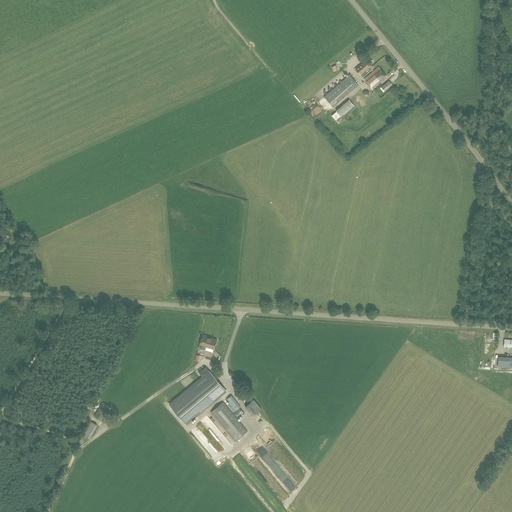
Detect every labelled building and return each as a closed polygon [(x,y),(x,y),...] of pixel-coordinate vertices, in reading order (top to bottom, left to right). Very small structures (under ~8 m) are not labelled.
[(355,68),(360,74),(369,66),(364,60),(355,68)] [(373,89),(387,77),(379,67),(364,79),(373,89)] [(324,97),(333,107),(358,85),(349,74),(339,83),(340,84),(324,97)] [(386,91),(394,84),(391,80),(383,87),(386,91)] [(349,99),(336,110),(341,117),(354,106),(349,99)] [(308,106),(311,110),(313,108),(312,107),(316,104),(314,101),(308,106)] [(319,117),(325,110),(319,104),(312,110),(319,117)] [(336,111),(332,115),(336,120),(340,116),(336,111)] [(2,227),(0,228),(0,238),(4,243),(11,237),(2,227)] [(199,348),(205,350),(206,346),(214,349),(217,340),(210,337),(203,335),(200,344),(199,348)] [(511,367),(511,357),(498,357),(498,367),(511,367)] [(170,405),(186,424),(227,390),(206,367),(199,373),(203,377),(170,405)] [(232,395),(227,399),(236,411),(241,407),(232,395)] [(262,408),(254,399),(245,406),(253,416),(262,408)] [(247,431),(228,408),(223,402),(211,412),(235,441),(247,431)] [(110,407),(103,403),(95,417),(102,421),(110,407)] [(244,412),(240,408),(234,413),(239,418),(244,412)] [(90,437),(98,423),(92,420),(84,434),(90,437)]
